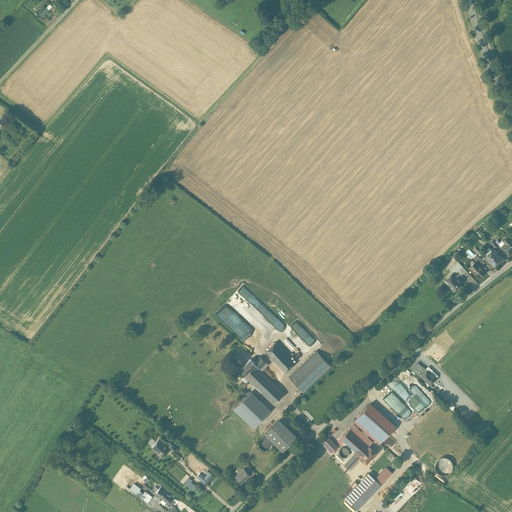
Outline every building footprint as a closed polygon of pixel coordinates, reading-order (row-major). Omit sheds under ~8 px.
[(42,17),(52,6),(49,3),(39,15),(42,17)] [(511,241),(507,237),(503,241),(505,243),(501,247),(509,255),(511,251),(511,241)] [(493,239),(490,242),(495,248),(498,245),(493,239)] [(502,258),(494,249),(486,255),(486,257),(490,262),(492,262),(494,265),(502,258)] [(485,262),(479,257),(475,261),(476,261),(481,266),(485,262)] [(454,258),(446,266),(452,272),(453,272),(454,274),(462,266),(454,258)] [(481,266),(476,261),(475,261),(469,268),(472,272),(473,271),(480,277),(486,271),(481,266)] [(452,272),(444,280),(454,291),(462,282),(454,274),(453,272),(452,272)] [(295,361),(275,342),(265,352),(286,371),(295,361)] [(316,351),(289,376),(303,391),(331,366),(316,351)] [(263,353),(254,362),(250,359),(239,371),(250,381),(251,380),(275,403),(284,393),(262,371),(271,361),(263,353)] [(420,364),(418,362),(411,369),(420,378),(422,377),(421,376),(428,370),(420,364)] [(402,368),(369,398),(367,400),(370,403),(396,425),(408,432),(442,403),(404,366),(402,368)] [(436,378),(428,370),(421,376),(422,377),(430,385),(436,378)] [(250,401),(265,416),(271,410),(251,390),(245,397),(250,401)] [(245,397),(240,402),(244,406),(250,401),(245,397)] [(265,416),(250,401),(244,406),(260,421),(265,416)] [(244,406),(240,402),(233,409),(253,428),(260,421),(244,406)] [(370,403),(353,423),(354,424),(358,427),(359,425),(379,443),(396,425),(370,403)] [(273,419),(267,425),(290,447),(296,441),(273,419)] [(358,427),(354,424),(350,428),(365,442),(367,443),(370,439),(358,427)] [(365,442),(350,428),(338,441),(340,443),(340,444),(340,445),(341,444),(344,441),(356,452),(365,442)] [(272,447),(272,444),(272,441),(270,439),(268,438),(265,437),(262,438),(260,439),(259,441),(258,444),(259,447),(260,449),(263,450),(265,451),(268,450),(270,449),(272,447)] [(337,446),(328,437),(323,443),(331,452),(337,446)] [(167,446),(157,438),(152,444),(162,452),(167,446)] [(367,443),(365,442),(356,452),(360,456),(362,457),(361,458),(366,463),(376,451),(370,446),(370,445),(369,445),(373,441),(370,439),(367,443)] [(349,454),(349,452),(349,450),(348,448),(346,447),(344,447),(342,447),(341,448),(339,450),(339,452),(339,454),(341,455),(342,457),(344,457),(346,456),(348,455),(349,454)] [(356,452),(344,465),(348,469),(360,456),(356,452)] [(181,483),(188,475),(175,464),(168,472),(181,483)] [(255,473),(250,467),(246,470),(250,474),(250,475),(251,476),(255,473)] [(244,468),(235,476),(242,483),(250,475),(250,474),(246,470),(244,468)] [(200,472),(197,476),(206,484),(214,475),(209,471),(205,476),(200,472)] [(358,484),(354,488),(345,498),(357,509),(381,484),(375,478),(369,472),(358,484)] [(385,479),(379,474),(375,478),(381,484),(385,479)] [(187,485),(193,490),(196,485),(191,481),(187,485)] [(128,492),(130,489),(148,503),(153,496),(145,491),(143,493),(140,490),(141,488),(134,482),(130,488),(127,485),(124,489),(128,492)] [(161,487),(159,489),(158,488),(156,490),(157,491),(156,493),(163,499),(168,492),(161,487)] [(168,492),(163,499),(169,504),(170,503),(173,499),(174,497),(168,492)]
